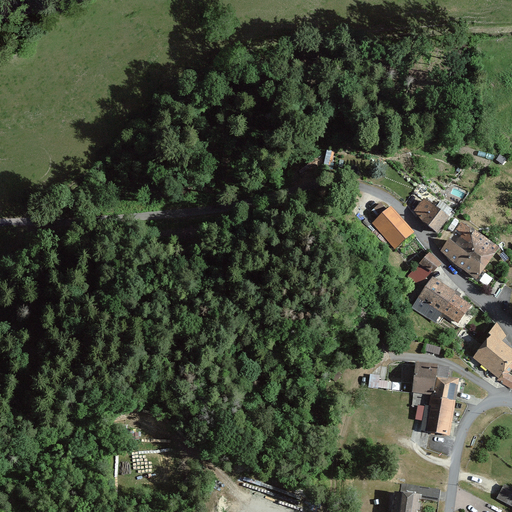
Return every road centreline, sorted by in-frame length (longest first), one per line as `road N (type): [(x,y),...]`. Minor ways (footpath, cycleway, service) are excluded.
road 1 (track): [(24,221),(34,198),(101,162),(153,120),(178,86),(246,42),(511,28)]
road 2 (track): [(0,223),(215,209),(312,183),(381,191)]
road 3 (track): [(394,355),(357,378),(329,511)]
